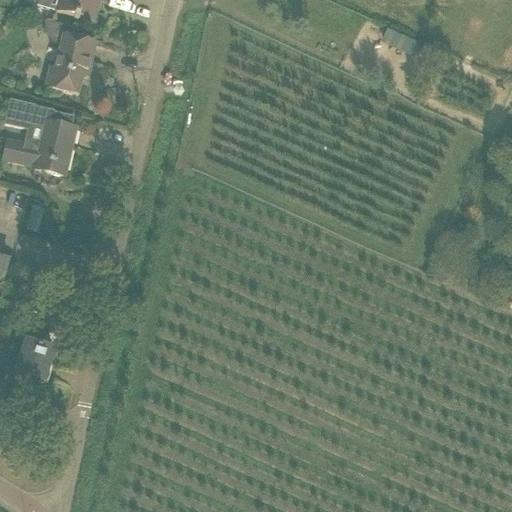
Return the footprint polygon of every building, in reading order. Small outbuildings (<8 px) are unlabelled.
[(59,0),(55,13),(92,24),(99,0),(59,0)] [(383,42),(417,57),(422,45),(389,30),(383,42)] [(45,90),(77,98),(81,79),(86,80),(94,47),(63,39),(55,72),(50,71),(45,90)] [(33,170),(33,171),(63,179),(74,132),(70,131),(72,121),(52,116),(52,115),(33,110),(33,109),(10,104),(4,127),(28,133),(29,127),(43,130),(38,152),(5,144),(1,162),(33,170)] [(0,282),(8,285),(15,261),(0,255),(0,282)] [(27,320),(36,323),(41,320),(42,315),(40,310),(31,307),(27,309),(25,315),(27,320)] [(26,344),(15,376),(42,385),(53,353),(26,344)]
